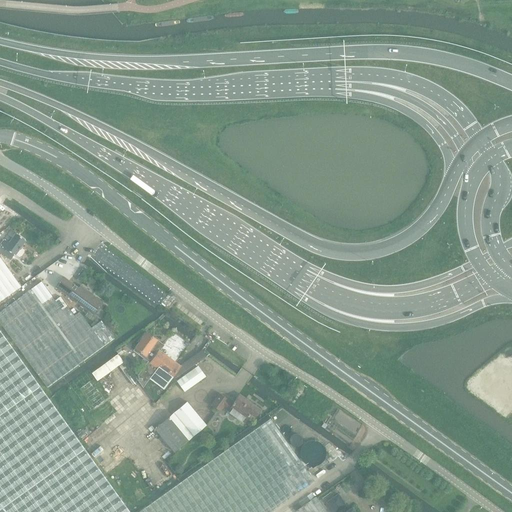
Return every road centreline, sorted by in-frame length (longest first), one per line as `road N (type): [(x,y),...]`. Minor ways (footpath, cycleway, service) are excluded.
road 1 (unclassified): [(0,160),(496,511)]
road 2 (primary): [(451,175),(437,209),(415,232),(371,251),(326,251),(111,131),(0,84)]
road 3 (primary): [(511,83),(400,52),(197,61),(77,55),(0,41)]
road 4 (primary): [(0,97),(284,269)]
road 5 (primary): [(0,61),(141,88),(321,84)]
road 6 (primary): [(284,269),(303,301),(365,325),(417,324),(511,296)]
road 7 (primary): [(284,269),(345,300),(393,309),(490,277)]
road 8 (primary): [(284,269),(390,290),(477,260)]
road 9 (primary): [(321,84),(366,75),(406,81),(452,106),(480,140)]
road 10 (primary): [(321,84),(413,114),(441,146),(451,175)]
road 11 (primary): [(321,84),(379,89),(419,103),(465,154)]
